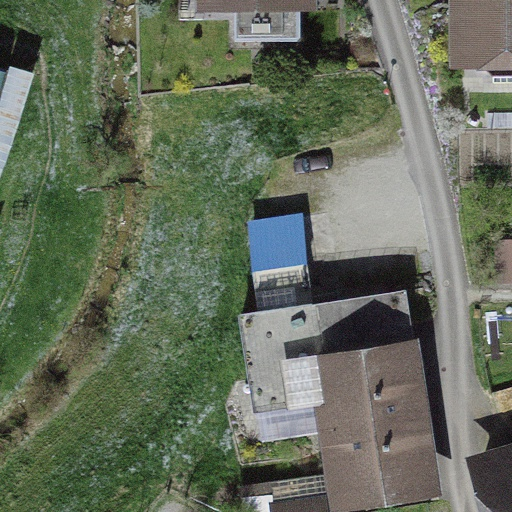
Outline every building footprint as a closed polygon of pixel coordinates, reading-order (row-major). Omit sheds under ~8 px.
[(299,38),(300,0),(254,0),(254,38),(299,38)] [(484,67),(492,74),(492,82),(511,81),(511,0),(462,0),(463,55),(472,55),(472,67),(484,67)] [(511,261),(511,212),(503,213),(505,262),(511,261)] [(312,304),(306,262),(251,271),(257,313),(240,315),(255,409),(327,398),(341,496),(426,483),(397,292),(312,304)] [(511,511),(511,468),(478,478),(487,511),(511,511)]
